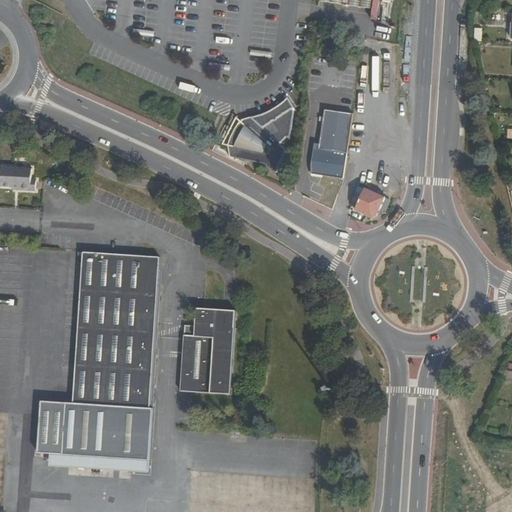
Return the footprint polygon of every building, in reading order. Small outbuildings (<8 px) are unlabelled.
[(320,0),(321,0),(343,4),(349,5),(372,9),(373,0),(320,0)] [(295,108),(288,97),(271,110),(251,117),(241,120),(237,118),(230,131),(223,144),(228,145),(231,157),(265,163),(275,172),(286,150),(280,144),(286,136),(290,137),(295,108)] [(344,178),(353,113),(326,109),(321,144),(315,143),(312,167),(312,173),(344,178)] [(25,166),(10,166),(9,172),(1,172),(0,193),(13,193),(13,197),(24,197),(24,205),(33,206),(34,187),(24,185),(25,166)] [(383,191),(372,185),(369,189),(358,185),(350,202),(358,206),(356,209),(377,219),(386,198),(382,196),(383,191)] [(151,408),(154,349),(155,337),(159,258),(83,253),(74,404),(42,402),(39,453),(149,460),(152,409),(151,408)] [(185,339),(184,351),(182,391),(231,394),(236,311),(197,308),(195,336),(185,335),(185,339)] [(155,337),(154,349),(184,351),(185,339),(155,337)] [(507,461),(508,448),(492,447),(491,460),(507,461)]
